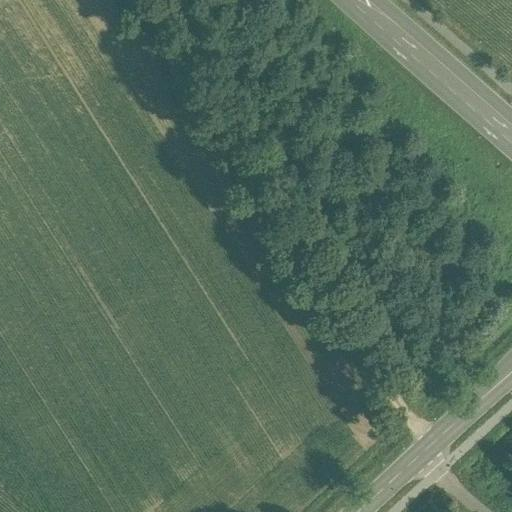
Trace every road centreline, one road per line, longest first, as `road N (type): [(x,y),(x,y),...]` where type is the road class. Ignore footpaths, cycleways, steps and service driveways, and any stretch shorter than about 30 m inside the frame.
road 1 (track): [(143,0),(431,445)]
road 2 (secondary): [(511,134),(360,0)]
road 3 (tertiary): [(511,371),(419,456)]
